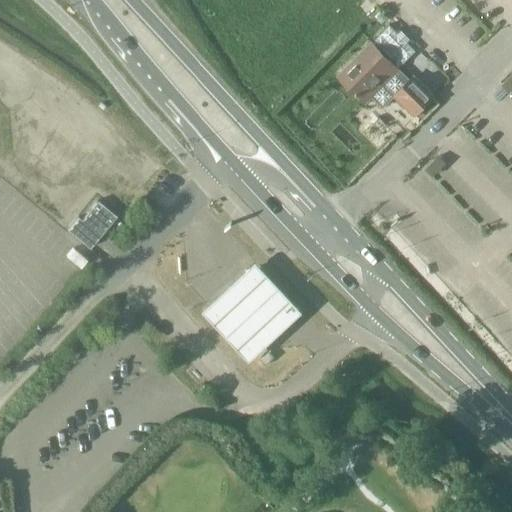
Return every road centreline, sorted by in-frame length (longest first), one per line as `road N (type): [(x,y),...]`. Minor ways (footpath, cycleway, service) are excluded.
road 1 (unclassified): [(331,356),(280,399),(244,396),(123,269)]
road 2 (secondary): [(289,171),(133,0)]
road 3 (secondary): [(90,0),(238,168)]
road 4 (secondary): [(238,168),(371,310)]
road 5 (secondary): [(511,411),(383,272)]
road 6 (secondary): [(371,310),(511,433)]
road 7 (unclassified): [(0,395),(123,269)]
road 8 (unclassified): [(238,168),(204,182),(123,269)]
road 9 (secondary): [(383,272),(289,171)]
